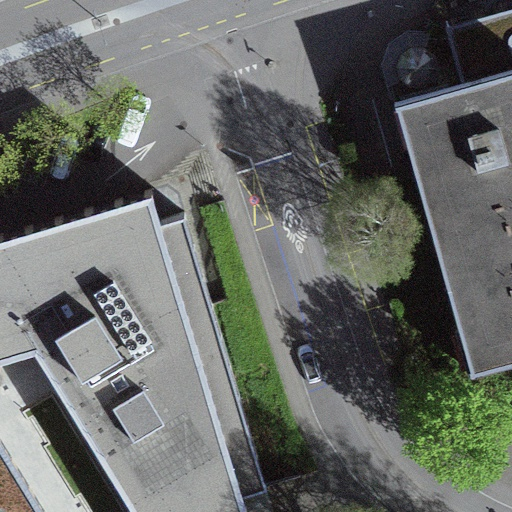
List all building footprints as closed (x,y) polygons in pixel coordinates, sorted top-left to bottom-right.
[(511,14),(450,32),(451,36),(464,82),(511,68),(511,14)] [(401,76),(393,84),(422,185),(488,167),(511,160),(511,68),(464,82),(451,36),(442,39),(428,36),(424,45),(412,45),(400,52),(396,66),(401,76)] [(511,160),(488,167),(511,253),(511,160)] [(473,371),(511,359),(511,253),(488,167),(422,185),(473,371)] [(0,232),(0,357),(37,348),(137,511),(251,511),(246,492),(268,484),(186,210),(160,215),(152,188),(0,232)] [(48,511),(0,433),(0,511),(48,511)]
